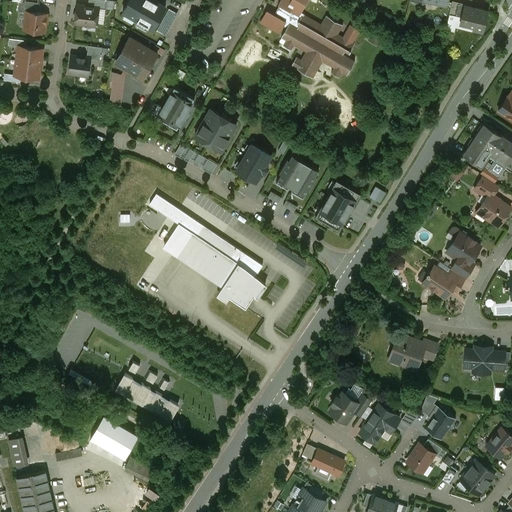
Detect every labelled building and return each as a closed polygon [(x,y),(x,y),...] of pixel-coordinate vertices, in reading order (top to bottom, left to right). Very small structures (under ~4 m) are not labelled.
[(24,1),(19,0),(18,10),(26,11),(26,10),(36,12),(37,3),(24,1)] [(106,0),(88,0),(88,6),(98,7),(98,8),(105,9),(106,0)] [(128,0),(122,10),(155,29),(167,7),(155,0),(128,0)] [(464,5),(452,2),(449,14),(462,17),(464,5)] [(88,6),(78,4),(76,14),(77,14),(76,17),(76,18),(75,23),(96,25),(98,8),(98,7),(88,6)] [(487,10),(464,5),(462,17),(460,22),(473,25),(473,28),(482,30),(487,10)] [(281,32),(287,18),(266,9),(260,23),(281,32)] [(36,12),(26,10),(26,11),(24,28),(30,29),(32,31),(37,31),(39,30),(45,31),(47,13),(36,12)] [(324,19),(320,26),(302,16),(299,20),(297,23),(299,24),(297,27),(289,23),(287,27),(285,30),(282,35),(287,38),(283,45),(291,49),(295,42),(300,45),(302,42),(305,44),(304,46),(310,49),(303,61),(296,57),(292,65),(298,69),(303,72),(303,71),(306,73),(310,76),(322,56),(328,60),(329,58),(332,60),(330,62),(335,65),(331,72),(339,77),(343,70),(348,72),(350,68),(352,65),(355,60),(342,53),(344,50),(349,53),(351,50),(350,50),(353,45),(336,36),(340,29),(338,27),(340,24),(336,21),(333,19),(328,17),(326,20),(324,19)] [(373,30),(370,39),(379,43),(383,34),(373,30)] [(157,52),(130,36),(116,59),(126,65),(125,67),(142,78),(157,52)] [(17,58),(41,62),(42,48),(26,46),(19,45),(17,58)] [(101,47),(88,45),(87,57),(90,57),(90,58),(100,59),(101,47)] [(87,57),(72,55),(69,72),(88,75),(90,58),(90,57),(87,57)] [(41,62),(17,58),(15,73),(15,74),(22,75),(39,77),(41,62)] [(125,75),(114,72),(110,102),(121,105),(121,104),(120,104),(122,98),(121,98),(123,93),(122,92),(123,87),(123,86),(124,81),(125,75)] [(15,73),(11,73),(10,79),(21,81),(22,75),(15,74),(15,73)] [(194,98),(174,86),(157,116),(177,128),(194,98)] [(511,88),(509,94),(508,94),(497,110),(511,119),(511,88)] [(214,111),(210,109),(195,135),(221,150),(236,124),(232,121),(226,117),(227,116),(222,113),(221,114),(215,111),(214,111)] [(500,135),(484,124),(464,154),(481,166),(487,156),(494,160),(495,161),(498,156),(507,162),(505,165),(504,164),(503,166),(504,167),(505,168),(511,172),(511,169),(511,142),(501,135),(500,135)] [(284,140),(278,151),(283,154),(289,143),(284,140)] [(199,162),(203,153),(182,143),(178,153),(199,162)] [(271,155),(251,143),(236,170),(256,181),(262,171),(265,173),(268,167),(265,165),(271,155)] [(302,153),(295,149),(292,154),(299,158),(302,153)] [(299,158),(292,154),(289,159),(287,158),(279,172),(281,173),(278,178),(304,194),(307,188),(309,189),(317,175),(315,174),(319,169),(299,158)] [(507,162),(498,156),(495,161),(494,160),(488,169),(497,175),(500,175),(505,168),(504,167),(503,166),(504,164),(505,165),(507,162)] [(203,165),(213,171),(218,162),(208,157),(203,165)] [(457,167),(453,176),(460,179),(464,170),(457,167)] [(488,169),(486,167),(481,174),(483,175),(493,182),(497,175),(488,169)] [(493,182),(483,175),(474,189),(486,197),(489,199),(492,195),(499,185),(493,182)] [(360,193),(336,179),(333,185),(357,199),(360,193)] [(376,184),(370,194),(381,201),(387,190),(376,184)] [(357,199),(333,185),(326,197),(325,198),(318,210),(342,224),(348,213),(346,212),(349,208),(351,209),(357,199)] [(496,198),(492,195),(489,199),(486,197),(478,209),(485,214),(485,215),(484,217),(485,218),(489,221),(490,221),(491,221),(491,220),(498,225),(510,207),(500,200),(500,199),(498,197),(496,198)] [(196,206),(187,208),(189,217),(198,215),(196,206)] [(342,224),(318,210),(315,216),(339,230),(342,224)] [(244,253),(202,224),(195,234),(191,231),(176,253),(223,284),(220,289),(217,294),(226,300),(229,296),(245,307),(253,295),(256,297),(265,283),(245,267),(238,262),(244,253)] [(468,238),(459,232),(448,249),(459,257),(468,263),(469,263),(480,246),(473,241),(474,240),(469,236),(468,238)] [(451,268),(432,256),(432,257),(439,261),(436,266),(447,273),(451,268)] [(468,263),(459,257),(451,268),(465,278),(473,265),(469,263),(468,263)] [(447,273),(436,266),(432,271),(427,272),(428,277),(424,283),(430,287),(431,292),(436,291),(444,296),(449,295),(448,291),(449,291),(452,286),(443,280),(447,273)] [(451,268),(447,273),(443,280),(452,286),(457,289),(465,278),(451,268)] [(423,270),(417,278),(424,283),(428,277),(427,272),(423,270)] [(423,342),(399,334),(390,358),(415,367),(420,354),(432,358),(437,343),(424,339),(423,342)] [(483,350),(466,348),(464,366),(481,367),(481,371),(490,372),(490,368),(503,369),(504,351),(491,350),(492,346),(483,346),(483,350)] [(136,371),(140,364),(134,360),(130,367),(136,371)] [(147,378),(154,381),(157,373),(150,371),(147,378)] [(180,406),(125,373),(115,389),(170,422),(180,406)] [(342,392),(338,397),(336,396),(331,403),(333,405),(329,411),(346,422),(346,421),(345,420),(350,412),(352,409),(354,410),(358,403),(356,401),(342,392)] [(437,397),(427,393),(420,410),(428,415),(436,404),(433,403),(437,397)] [(370,401),(361,395),(356,401),(358,403),(354,410),(361,415),(370,401)] [(399,418),(379,403),(374,410),(373,409),(363,425),(364,425),(360,432),(374,442),(384,427),(390,431),(399,418)] [(455,417),(436,404),(428,415),(431,418),(425,427),(441,438),(455,417)] [(408,408),(400,419),(410,426),(419,413),(408,408)] [(511,435),(501,427),(486,445),(501,457),(505,451),(506,452),(511,445),(511,443),(511,435)] [(22,436),(8,439),(14,466),(28,464),(22,436)] [(57,459),(83,453),(79,437),(67,440),(62,441),(61,439),(53,441),(57,459)] [(442,448),(428,438),(423,445),(434,453),(434,454),(437,456),(442,448)] [(307,443),(302,454),(307,456),(312,445),(307,443)] [(415,447),(409,456),(410,456),(407,461),(414,465),(414,468),(418,470),(421,470),(424,464),(427,464),(434,454),(434,453),(423,445),(419,443),(416,447),(415,447)] [(344,460),(318,448),(311,462),(318,465),(315,473),(327,479),(331,471),(338,474),(344,460)] [(153,467),(130,456),(126,465),(149,476),(153,467)] [(494,475),(476,460),(468,469),(486,484),(494,475)] [(428,474),(434,466),(430,463),(425,471),(428,474)] [(451,465),(442,479),(448,483),(457,470),(451,465)] [(486,484),(468,469),(460,479),(469,485),(468,487),(469,489),(471,491),(473,492),(476,493),(477,492),(479,493),(486,484)] [(54,511),(46,470),(16,477),(23,511),(54,511)] [(311,485),(306,481),(303,487),(308,490),(311,485)] [(150,485),(146,491),(155,498),(160,492),(150,485)] [(308,490),(303,487),(290,510),(292,511),(322,511),(323,511),(321,510),(326,501),(308,490)] [(367,493),(363,506),(368,508),(373,495),(367,493)] [(379,496),(373,494),(373,495),(368,508),(366,511),(380,511),(385,498),(379,496)] [(391,500),(385,498),(380,511),(394,511),(397,502),(391,500)]
